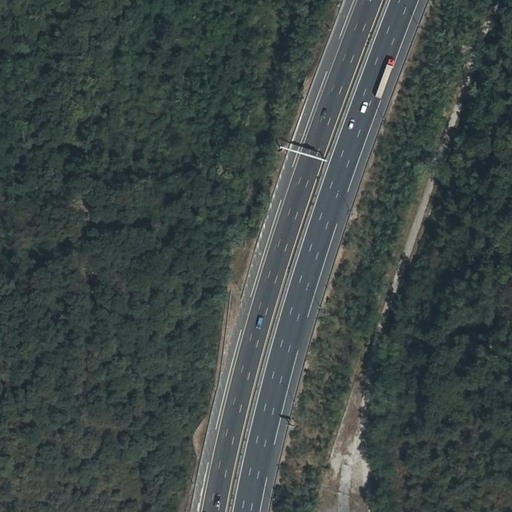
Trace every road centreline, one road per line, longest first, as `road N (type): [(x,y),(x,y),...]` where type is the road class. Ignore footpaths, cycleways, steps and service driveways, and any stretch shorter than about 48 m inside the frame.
road 1 (motorway): [(246,511),(309,266),(405,0)]
road 2 (motorway): [(368,0),(276,255),(212,511)]
